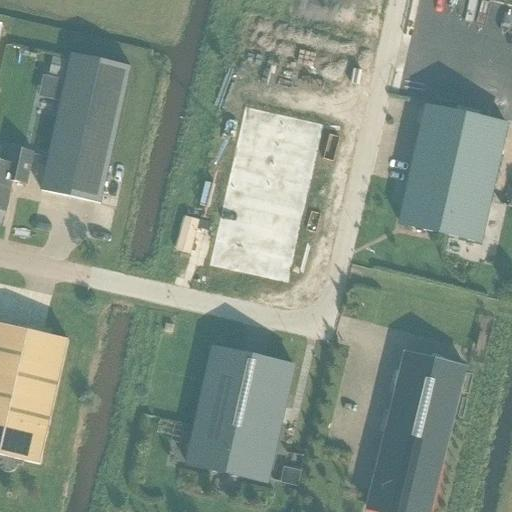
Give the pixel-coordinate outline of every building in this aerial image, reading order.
[(101,206),(131,68),(72,55),(42,193),(101,206)] [(55,58),(53,57),(50,73),(49,76),(49,78),(51,78),(63,81),(67,60),(55,58)] [(251,108),(214,267),(293,285),(330,126),(251,108)] [(504,133),(426,116),(399,233),(477,251),(504,133)] [(0,163),(0,211),(6,213),(13,182),(27,186),(34,154),(12,149),(8,165),(0,163)] [(187,221),(177,259),(188,262),(198,224),(187,221)] [(0,456),(40,466),(68,342),(0,326),(0,456)] [(267,485),(294,366),(215,348),(188,467),(267,485)] [(371,511),(430,511),(466,368),(406,354),(368,511),(371,511)] [(301,486),(305,455),(281,452),(276,482),(301,486)]
